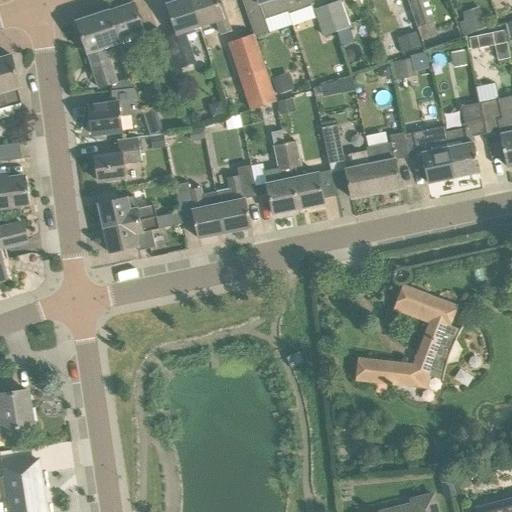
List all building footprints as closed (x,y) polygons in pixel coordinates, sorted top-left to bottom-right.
[(201,27),(191,0),(179,0),(166,5),(171,20),(168,20),(173,35),(164,38),(175,70),(196,63),(186,32),(196,28),(201,27)] [(231,31),(228,22),(222,3),(219,3),(218,0),(191,0),(201,27),(216,22),(221,35),(231,31)] [(286,14),(288,13),(283,0),(242,0),(255,34),(256,36),(269,32),(265,19),(285,13),(286,14)] [(312,5),(310,0),(283,0),(288,13),(312,5)] [(341,0),(327,5),(336,32),(352,27),(342,0),(341,0)] [(408,0),(418,27),(435,21),(428,0),(408,0)] [(145,33),(141,22),(135,3),(110,11),(109,11),(108,11),(121,46),(124,56),(136,52),(149,48),(155,65),(168,60),(157,28),(145,33)] [(329,47),(340,43),(336,32),(327,5),(315,10),(324,36),(325,35),(329,47)] [(108,50),(121,46),(108,11),(77,22),(100,89),(112,84),(112,92),(135,89),(132,78),(119,82),(108,50)] [(476,17),(458,22),(463,37),(481,31),(476,17)] [(469,37),(472,49),(480,47),(495,44),(499,60),(511,58),(505,30),(478,35),(469,37)] [(401,53),(421,47),(417,32),(397,38),(401,53)] [(277,101),(256,36),(255,34),(228,43),(251,110),(277,101)] [(465,49),(452,52),(455,68),(467,65),(465,49)] [(0,109),(22,103),(17,88),(21,87),(12,55),(0,58),(0,109)] [(393,63),(396,80),(417,76),(413,58),(393,63)] [(391,76),(389,66),(379,68),(381,78),(391,76)] [(296,89),(289,72),(272,79),(279,96),(296,89)] [(323,86),(324,93),(325,97),(340,93),(337,82),(322,85),(323,86)] [(93,135),(124,131),(121,117),(144,113),(135,89),(112,92),(114,104),(89,107),(93,135)] [(511,95),(499,98),(499,99),(480,103),(487,134),(499,132),(507,167),(511,165),(511,95)] [(278,102),(281,115),(297,112),(294,99),(278,102)] [(213,104),(211,111),(212,118),(225,114),(222,102),(213,104)] [(473,137),(487,134),(480,103),(462,107),(466,128),(458,130),(446,132),(445,126),(444,126),(454,178),(480,172),(473,137)] [(228,130),(242,127),(239,116),(225,119),(228,130)] [(147,125),(151,135),(164,133),(159,121),(147,125)] [(370,163),(370,162),(368,150),(344,155),(338,125),(322,128),(332,173),(346,171),(352,199),(376,194),(370,163)] [(428,183),(454,178),(444,126),(404,134),(405,138),(406,137),(410,158),(418,157),(421,169),(425,169),(428,183)] [(206,138),(204,127),(189,130),(192,141),(206,138)] [(285,143),(286,143),(283,131),(273,134),(275,146),(285,143)] [(368,150),(370,162),(370,163),(376,194),(402,188),(396,161),(410,158),(406,137),(405,138),(404,134),(404,133),(390,136),(392,143),(367,148),(368,150)] [(155,136),(157,149),(166,148),(164,134),(155,136)] [(99,182),(126,178),(124,164),(142,161),(139,137),(118,140),(120,153),(96,156),(99,182)] [(324,204),(318,172),(298,176),(296,167),(303,166),(297,140),(286,143),(285,143),(299,210),(324,204)] [(0,161),(22,159),(20,143),(0,145),(0,161)] [(299,210),(285,143),(275,146),(274,146),(279,170),(285,169),(287,178),(255,185),(258,196),(269,194),(273,215),(299,210)] [(251,228),(245,198),(258,196),(255,185),(251,166),(239,168),(241,179),(228,182),(230,189),(217,192),(225,233),(251,228)] [(7,175),(0,176),(0,208),(28,204),(25,177),(7,179),(7,175)] [(225,233),(217,192),(203,195),(202,187),(190,190),(189,182),(177,185),(183,217),(194,215),(199,239),(225,233)] [(157,217),(155,209),(154,204),(132,209),(129,198),(99,204),(104,228),(157,217)] [(181,212),(169,215),(171,226),(183,224),(181,212)] [(157,217),(104,228),(110,253),(150,244),(147,232),(159,229),(157,217)] [(0,280),(6,279),(0,254),(0,247),(27,241),(23,224),(0,229),(0,280)] [(461,329),(450,325),(457,307),(403,286),(394,309),(429,323),(414,364),(359,358),(356,381),(427,388),(433,371),(444,375),(448,359),(453,347),(461,329)] [(300,352),(287,358),(291,368),(304,362),(300,352)] [(1,432),(14,429),(34,426),(28,391),(0,395),(0,430),(1,431),(1,432)] [(0,452),(0,451),(0,468),(2,469),(7,501),(0,501),(0,511),(46,511),(40,472),(38,460),(2,465),(0,452)] [(457,479),(460,490),(471,487),(468,476),(457,479)] [(457,496),(453,479),(440,482),(444,499),(457,496)] [(437,511),(433,493),(410,499),(411,503),(373,511),(437,511)] [(511,511),(511,497),(477,506),(478,511),(511,511)]
